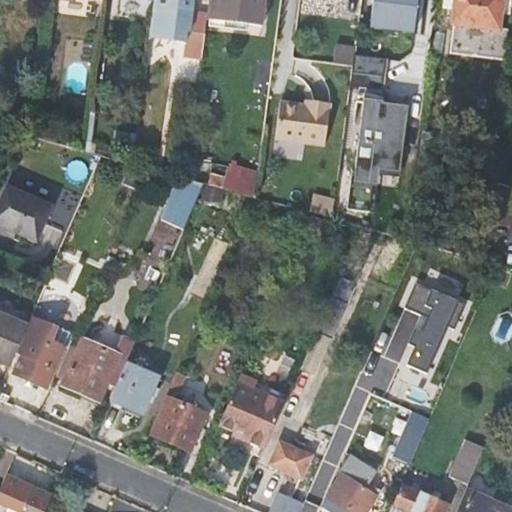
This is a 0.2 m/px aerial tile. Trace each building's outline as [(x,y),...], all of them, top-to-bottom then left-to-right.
[(183,55),(202,58),(207,15),(192,13),(194,0),(153,0),(153,3),(150,29),(173,32),(172,38),(185,39),(183,55)] [(212,0),(210,21),(249,26),(263,28),(265,0),(212,0)] [(374,0),(371,27),(414,33),(418,0),(374,0)] [(508,32),(499,31),(502,0),(444,0),(444,8),(455,9),(450,55),(504,62),(508,32)] [(249,26),(210,21),(209,27),(248,32),(249,26)] [(353,74),(385,77),(387,60),(355,56),(353,74)] [(249,105),(267,109),(273,61),(255,59),(249,105)] [(400,174),(408,117),(394,115),(395,111),(383,110),(384,102),(365,99),(354,177),(351,176),(346,216),(369,219),(374,181),(378,182),(380,172),(400,174)] [(281,102),(277,140),(325,146),(331,104),(314,102),(313,106),(281,102)] [(112,149),(130,151),(132,135),(114,132),(112,149)] [(195,142),(195,154),(211,154),(211,142),(195,142)] [(433,161),(418,159),(415,184),(429,186),(433,161)] [(229,163),(226,188),(255,192),(258,167),(229,163)] [(167,194),(174,176),(147,168),(141,182),(167,194)] [(245,192),(223,188),(226,175),(212,172),(206,201),(242,208),(245,192)] [(163,220),(187,228),(204,183),(180,174),(163,220)] [(5,186),(0,197),(0,227),(35,243),(51,206),(5,186)] [(453,330),(464,305),(413,284),(403,308),(426,318),(420,332),(413,329),(406,345),(413,348),(405,366),(426,375),(446,327),(453,330)] [(0,365),(8,369),(15,353),(26,327),(0,316),(0,365)] [(20,355),(11,374),(47,390),(67,346),(68,347),(73,336),(30,317),(15,353),(20,355)] [(62,386),(99,402),(119,357),(82,341),(62,386)] [(159,378),(124,364),(109,399),(143,414),(159,378)] [(175,372),(164,396),(167,398),(152,435),(191,453),(207,414),(176,401),(186,377),(175,372)] [(298,375),(287,404),(301,409),(312,381),(298,375)] [(241,443),(262,451),(282,404),(253,391),(256,384),(239,376),(217,427),(231,432),(244,437),(241,443)] [(286,396),(256,384),(253,391),(282,404),(286,396)] [(408,467),(428,420),(412,413),(392,459),(408,467)] [(229,437),(241,443),(244,437),(231,432),(229,437)] [(269,466),(301,480),(311,455),(308,454),(312,447),(291,438),(288,445),(279,442),(269,466)] [(468,485),(484,448),(465,440),(450,477),(468,485)] [(239,449),(259,458),(262,451),(241,443),(239,449)] [(340,507),(348,511),(368,511),(377,497),(366,490),(376,473),(350,456),(324,497),(340,507)] [(443,511),(446,505),(439,502),(442,495),(434,492),(431,499),(400,486),(392,506),(405,511),(443,511)] [(43,511),(50,498),(27,489),(20,504),(37,511),(43,511)] [(456,511),(510,511),(511,509),(466,490),(456,511)] [(282,492),(272,511),(273,511),(299,511),(304,503),(282,492)]
